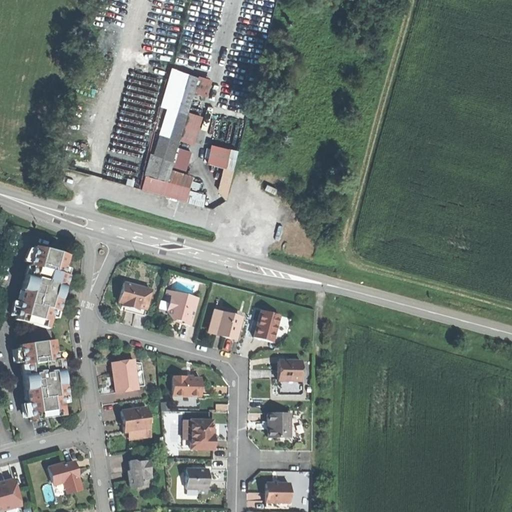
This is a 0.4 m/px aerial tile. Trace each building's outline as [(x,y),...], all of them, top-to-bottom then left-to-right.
[(150,151),(145,171),(168,177),(171,166),(197,73),(173,66),(163,102),(167,103),(154,152),(150,151)] [(212,141),(207,160),(234,167),(238,147),(212,141)] [(171,166),(168,177),(190,183),(193,172),(171,166)] [(167,193),(186,198),(189,186),(190,183),(168,177),(145,171),(141,185),(167,193)] [(206,191),(189,186),(186,198),(203,202),(206,191)] [(15,322),(49,331),(52,318),(58,320),(71,270),(65,269),(68,257),(34,249),(15,322)] [(118,302),(150,312),(157,289),(125,279),(118,302)] [(194,325),(202,296),(176,289),(168,317),(194,325)] [(163,300),(161,308),(168,310),(170,302),(163,300)] [(236,341),(243,318),(214,311),(208,333),(236,341)] [(273,343),(280,317),(261,312),(254,338),(273,343)] [(31,422),(66,417),(64,404),(69,403),(62,352),(56,353),(55,341),(20,346),(31,422)] [(138,358),(113,360),(115,392),(141,390),(138,358)] [(278,361),(277,381),(300,381),(300,362),(296,362),(296,363),(289,362),(289,361),(278,361)] [(172,377),(171,396),(199,396),(199,379),(186,379),(186,377),(172,377)] [(146,408),(120,412),(123,432),(149,429),(146,408)] [(288,414),(267,414),(267,438),(288,438),(288,414)] [(211,421),(182,421),(182,450),(212,450),(212,435),(211,435),(211,421)] [(133,461),(128,461),(131,480),(128,480),(129,489),(138,487),(141,483),(144,483),(147,479),(150,479),(147,459),(139,460),(139,462),(135,462),(133,461)] [(47,468),(51,483),(64,479),(68,493),(80,490),(75,471),(76,471),(73,462),(63,465),(63,463),(47,468)] [(207,470),(185,470),(185,489),(197,489),(197,493),(206,494),(207,470)] [(0,511),(21,511),(12,479),(0,482),(0,511)] [(288,484),(265,484),(264,503),(288,503),(288,484)] [(56,503),(55,487),(43,487),(45,504),(56,503)]
